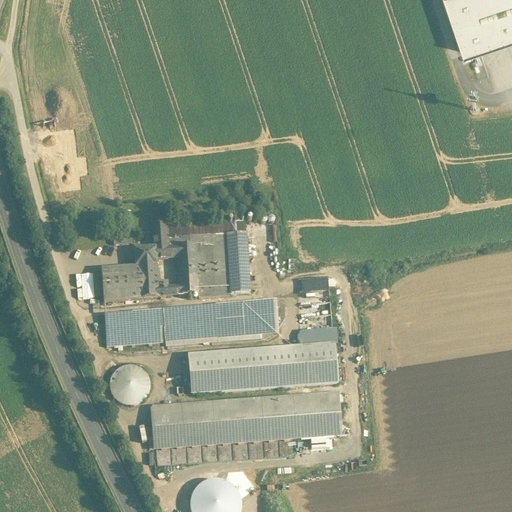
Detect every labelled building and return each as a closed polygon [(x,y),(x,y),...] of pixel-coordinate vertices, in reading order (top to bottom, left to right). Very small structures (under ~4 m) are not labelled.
[(511,0),(446,0),(465,53),(511,37),(511,0)] [(166,225),(151,226),(153,249),(134,251),(135,268),(157,266),(156,262),(169,261),(166,230),(166,225)] [(211,227),(166,230),(169,261),(176,260),(178,287),(179,297),(198,296),(198,301),(229,298),(224,238),(212,238),(211,227)] [(133,232),(113,233),(113,247),(133,245),(133,232)] [(250,236),(229,238),(233,297),(254,295),(250,236)] [(135,268),(134,268),(101,270),(103,303),(179,297),(178,287),(158,289),(157,266),(135,268)] [(276,302),(256,304),(258,337),(278,335),(276,302)] [(256,304),(104,317),(106,349),(163,344),(258,337),(256,304)] [(333,346),(189,357),(192,397),(336,386),(333,346)] [(148,395),(150,387),(148,379),(144,373),(137,369),(129,367),(122,369),(115,373),(111,380),(109,388),(111,395),(115,402),(122,406),(130,408),(138,406),(144,402),(148,395)] [(336,396),(152,410),(155,451),(340,437),(336,396)]
